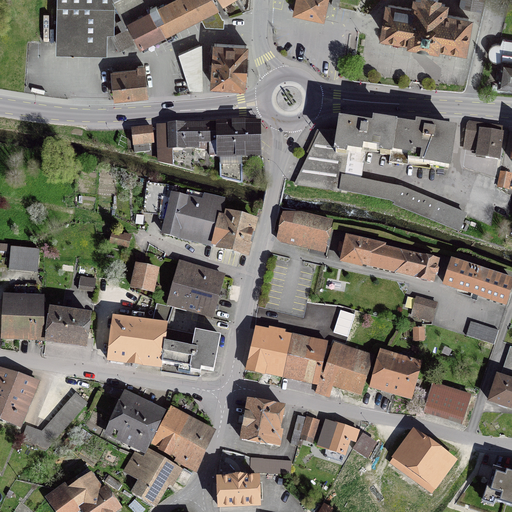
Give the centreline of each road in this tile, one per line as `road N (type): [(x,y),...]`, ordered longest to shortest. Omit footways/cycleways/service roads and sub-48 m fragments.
road 1 (residential): [(511,446),(229,390)]
road 2 (residential): [(229,390),(288,123)]
road 3 (primary): [(0,107),(119,118),(265,103)]
road 4 (unknown): [(259,256),(369,274),(504,316)]
road 5 (residential): [(229,390),(0,358)]
road 6 (primary): [(511,114),(315,101)]
road 7 (unknown): [(259,8),(151,43),(81,52)]
road 8 (unknown): [(259,256),(139,233)]
